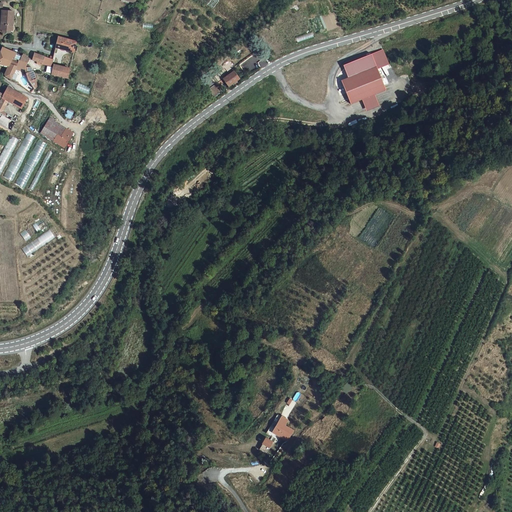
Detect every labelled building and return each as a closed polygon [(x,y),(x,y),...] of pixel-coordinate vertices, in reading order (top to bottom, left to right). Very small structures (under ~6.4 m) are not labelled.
[(12,21),(13,9),(0,9),(0,27),(10,28),(10,21),(12,21)] [(296,37),(298,42),(314,36),(312,31),(296,37)] [(74,52),(77,40),(58,35),(56,44),(61,46),(60,49),(74,52)] [(5,76),(11,79),(15,69),(20,60),(22,54),(2,47),(0,52),(0,64),(3,66),(5,63),(8,65),(4,74),(6,75),(5,76)] [(24,52),(22,54),(20,60),(26,63),(29,57),(27,56),(28,54),(24,52)] [(35,52),(33,59),(43,63),(45,56),(35,52)] [(264,53),(264,52),(259,56),(264,63),(269,60),(264,53)] [(43,63),(51,66),(53,59),(49,58),(45,56),(43,63)] [(26,63),(20,60),(15,69),(17,70),(19,67),(23,68),(24,68),(25,66),(26,63)] [(24,68),(23,68),(26,71),(28,76),(29,78),(34,87),(37,85),(38,78),(37,77),(40,76),(37,71),(34,72),(30,65),(25,66),(24,68)] [(51,75),(59,76),(62,66),(53,65),(53,67),(51,75)] [(59,76),(67,78),(65,86),(67,78),(70,68),(62,66),(59,76)] [(340,81),(349,104),(361,99),(373,95),(384,90),(375,67),(340,81)] [(234,71),(223,78),(225,81),(228,85),(239,78),(234,71)] [(25,80),(22,77),(17,83),(25,88),(27,84),(29,82),(29,79),(29,78),(28,76),(25,80)] [(34,87),(29,78),(29,79),(29,82),(27,84),(25,88),(29,91),(30,91),(32,90),(32,91),(33,92),(34,92),(35,90),(35,89),(34,87)] [(223,78),(213,85),(216,87),(225,81),(223,78)] [(213,85),(207,89),(214,96),(220,92),(216,87),(213,85)] [(6,86),(0,97),(4,100),(11,103),(18,93),(17,92),(6,86)] [(20,108),(26,97),(18,93),(11,103),(20,108)] [(373,95),(361,99),(365,110),(377,106),(373,95)] [(68,110),(65,116),(72,119),(74,112),(68,110)] [(4,115),(0,112),(0,123),(9,129),(14,121),(9,118),(10,116),(5,113),(4,115)] [(62,147),(69,136),(52,125),(54,122),(48,118),(39,133),(62,147)] [(69,136),(70,133),(54,122),(52,125),(69,136)] [(14,181),(35,136),(27,132),(5,178),(14,181)] [(10,135),(0,158),(0,176),(1,177),(17,138),(10,135)] [(24,187),(48,144),(40,139),(16,183),(24,187)] [(46,217),(20,232),(25,240),(51,225),(46,217)] [(50,229),(22,248),(28,256),(56,237),(50,229)] [(340,389),(345,394),(353,387),(348,381),(340,389)] [(275,411),(287,397),(283,394),(271,409),(275,411)] [(0,418),(17,416),(15,402),(0,404),(0,418)] [(288,440),(294,429),(277,420),(271,430),(276,433),(278,430),(282,432),(281,436),(288,440)] [(272,440),(268,437),(264,443),(267,444),(269,445),(270,443),(272,440)]
